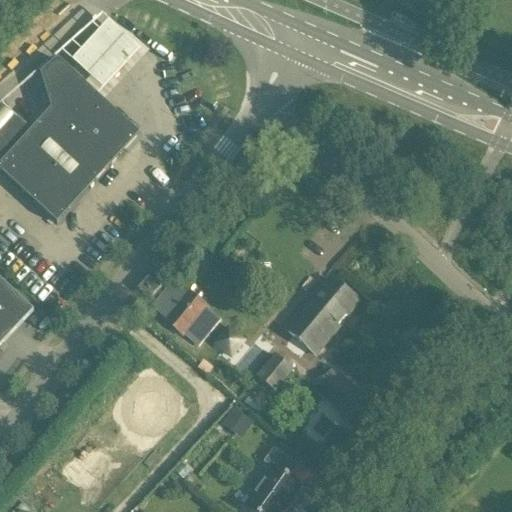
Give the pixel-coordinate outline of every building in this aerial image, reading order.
[(114,22),(77,63),(110,92),(147,51),(114,22)] [(136,138),(109,112),(110,110),(57,62),(42,79),(51,112),(32,133),(17,119),(0,137),(0,174),(57,227),(112,168),(110,166),(136,138)] [(150,302),(161,288),(149,278),(137,291),(150,302)] [(357,302),(332,280),(316,299),(314,297),(285,331),(314,356),(333,333),(331,332),(357,302)] [(0,351),(34,315),(0,283),(0,351)] [(186,295),(173,284),(150,311),(165,323),(164,324),(183,340),(184,338),(198,350),(221,322),(207,311),(208,310),(187,293),(186,295)] [(275,395),(294,373),(274,357),(256,379),(275,395)] [(355,432),(375,408),(360,397),(361,395),(332,371),(315,392),(344,416),(341,420),(355,432)] [(227,408),(220,418),(239,431),(246,421),(227,408)] [(287,511),(288,511),(284,509),(300,487),(289,479),(297,467),(274,451),(265,464),(274,470),(265,483),(260,480),(257,479),(255,481),(250,487),(249,490),(251,493),(255,496),(245,510),(247,511),(287,511)] [(10,498),(0,509),(0,511),(21,511),(33,500),(45,510),(58,497),(26,468),(3,493),(10,498)]
